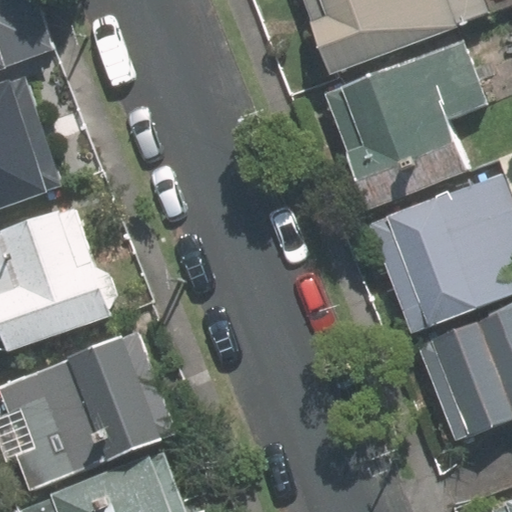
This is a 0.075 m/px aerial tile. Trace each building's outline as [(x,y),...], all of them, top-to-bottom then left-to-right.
[(0,0),(0,73),(63,50),(43,0),(0,0)] [(327,0),(333,13),(318,18),(340,72),(491,12),(485,0),(327,0)] [(472,42),(350,84),(354,96),(341,100),(377,204),(480,169),(461,114),(493,103),(472,42)] [(0,207),(59,189),(23,82),(0,89),(0,207)] [(509,176),(375,227),(423,336),(511,296),(511,159),(503,163),(509,176)] [(123,314),(80,203),(0,233),(0,344),(10,341),(15,355),(123,314)] [(511,308),(423,341),(463,442),(511,422),(511,308)] [(178,429),(137,332),(0,389),(0,425),(28,492),(178,429)] [(189,511),(164,453),(153,458),(30,510),(31,511),(189,511)] [(511,511),(511,503),(497,509),(497,511),(511,511)]
